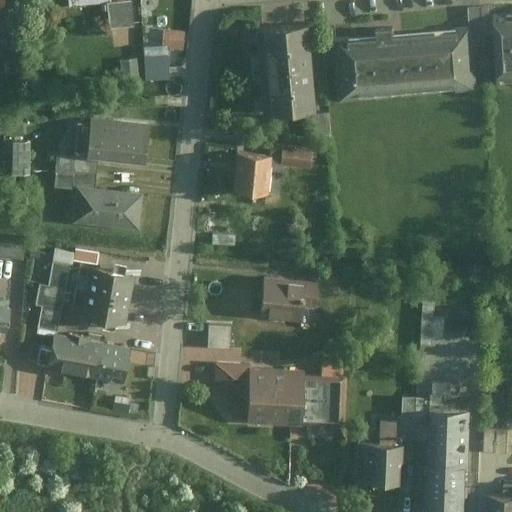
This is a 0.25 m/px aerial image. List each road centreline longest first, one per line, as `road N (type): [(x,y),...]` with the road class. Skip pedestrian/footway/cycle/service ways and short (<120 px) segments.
road 1 (residential): [(162,438),(207,0)]
road 2 (residential): [(0,410),(162,438)]
road 3 (residential): [(162,438),(307,511)]
